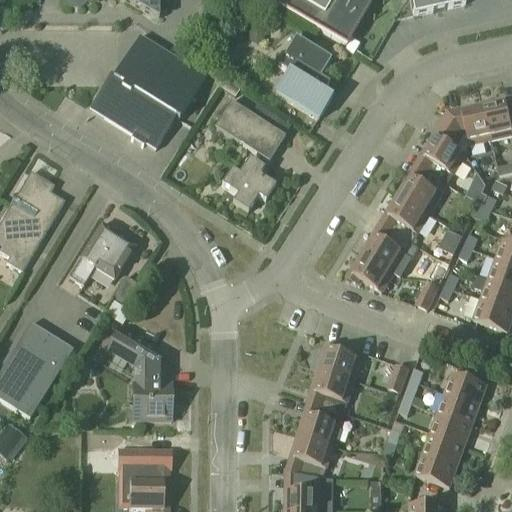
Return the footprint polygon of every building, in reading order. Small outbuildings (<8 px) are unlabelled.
[(0,0),(0,4),(7,0),(63,0),(64,1),(65,2),(66,3),(67,4),(68,5),(69,6),(72,7),(74,8),(76,8),(78,8),(79,7),(82,6),(83,5),(85,3),(86,2),(91,5),(100,0),(107,0),(110,1),(110,0),(119,0),(158,23),(158,22),(158,0),(0,0)] [(292,0),(324,18),(334,0),(292,0)] [(408,0),(413,19),(465,8),(463,0),(408,0)] [(90,112),(133,139),(155,153),(175,122),(179,124),(205,81),(139,40),(113,82),(110,80),(90,112)] [(295,41),(284,60),(277,70),(287,76),(275,97),(318,123),(332,101),(323,96),(329,87),(320,81),(331,63),(295,41)] [(511,113),(509,114),(506,102),(483,107),(492,144),(511,139),(511,113)] [(231,105),(214,130),(255,157),(251,164),(249,162),(238,178),(231,173),(221,189),(236,199),(232,206),(247,216),(257,201),(265,205),(275,190),(259,180),(264,172),(256,167),(260,160),(269,166),(285,140),(231,105)] [(492,144),(483,107),(448,114),(444,121),(460,143),(464,137),(467,137),(470,149),(492,144)] [(447,189),(453,179),(454,179),(466,159),(455,152),(433,139),(421,159),(432,166),(426,176),(447,189)] [(501,178),(511,176),(511,167),(499,170),(501,178)] [(0,226),(0,256),(9,262),(6,267),(22,276),(64,205),(50,197),(54,190),(31,176),(15,202),(20,205),(17,210),(12,207),(0,226)] [(447,189),(426,176),(420,186),(409,179),(397,198),(430,218),(442,199),(441,199),(447,189)] [(492,193),(504,198),(508,190),(496,185),(492,193)] [(430,218),(397,198),(385,218),(396,224),(390,234),(412,248),(418,238),(430,218)] [(489,200),(484,211),(483,212),(491,215),(497,204),(489,200)] [(484,211),(481,209),(477,207),(471,220),(478,223),(483,212),(484,211)] [(483,212),(478,223),(486,227),(491,215),(483,212)] [(69,281),(83,290),(94,272),(114,284),(132,255),(134,256),(138,249),(121,238),(120,241),(110,234),(108,237),(99,231),(80,262),(80,263),(69,281)] [(412,248),(390,234),(384,244),(373,238),(361,257),(394,277),(406,258),(405,258),(412,248)] [(465,251),(472,255),(478,243),(470,239),(465,251)] [(496,263),(511,268),(511,246),(503,243),(496,263)] [(467,266),(472,255),(465,251),(459,262),(467,266)] [(394,277),(361,257),(349,277),(382,297),(394,277)] [(489,283),(511,291),(511,268),(496,263),(489,283)] [(454,294),(459,282),(451,279),(446,290),(454,294)] [(112,301),(124,308),(136,288),(125,281),(112,301)] [(481,304),(511,314),(511,291),(489,283),(481,304)] [(416,309),(427,314),(439,291),(427,286),(416,309)] [(454,294),(446,290),(440,301),(448,305),(454,294)] [(511,326),(511,314),(481,304),(473,325),(508,337),(511,326)] [(30,327),(0,374),(0,404),(29,422),(73,354),(30,327)] [(107,353),(135,369),(135,388),(133,388),(133,425),(171,425),(171,388),(167,388),(167,360),(120,332),(107,353)] [(355,385),(361,363),(325,352),(318,373),(355,385)] [(400,397),(409,373),(397,369),(388,393),(400,397)] [(355,385),(318,373),(311,395),(323,399),(320,410),(344,418),(347,407),(348,407),(355,385)] [(411,385),(419,388),(423,376),(415,373),(411,385)] [(445,398),(480,410),(487,390),(453,377),(445,398)] [(411,408),(416,396),(408,393),(403,405),(411,408)] [(438,418),(472,431),(480,410),(445,398),(438,418)] [(411,408),(403,405),(399,417),(407,420),(411,408)] [(344,418),(320,410),(318,418),(305,414),(297,439),(334,451),(341,429),(340,429),(344,418)] [(430,438),(465,451),(472,431),(438,418),(430,438)] [(8,426),(0,435),(0,459),(9,466),(28,442),(8,426)] [(393,434),(388,446),(397,449),(401,437),(393,434)] [(423,459),(458,471),(465,451),(430,438),(423,459)] [(334,451),(297,439),(292,457),(304,461),(298,479),(324,483),(327,472),(334,451)] [(397,449),(388,446),(384,458),(392,461),(397,449)] [(129,511),(163,511),(164,474),(171,475),(171,455),(135,454),(135,485),(129,485),(129,511)] [(458,471),(423,459),(415,479),(450,492),(458,471)] [(324,483),(298,479),(298,494),(285,494),(284,511),(323,511),(323,496),(324,492),(335,491),(335,485),(332,485),(324,483)]
